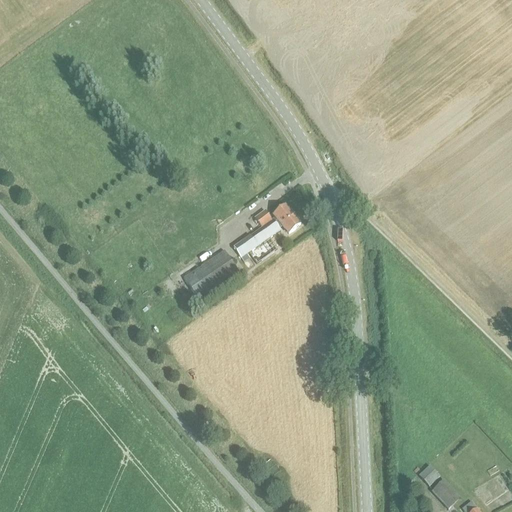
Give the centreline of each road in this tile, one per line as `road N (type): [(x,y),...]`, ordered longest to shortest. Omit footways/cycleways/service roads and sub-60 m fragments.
road 1 (tertiary): [(366,511),(352,289),(339,222),(277,105),(200,0)]
road 2 (track): [(264,511),(0,211)]
road 3 (track): [(511,358),(356,206),(328,193)]
